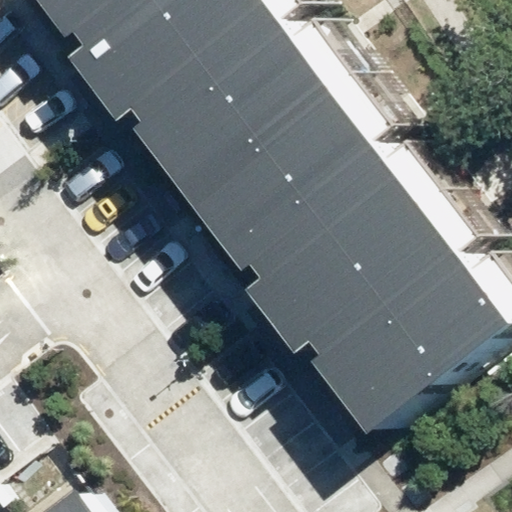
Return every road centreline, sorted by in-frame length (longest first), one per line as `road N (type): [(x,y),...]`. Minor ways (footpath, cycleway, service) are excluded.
road 1 (residential): [(236,511),(84,311)]
road 2 (residential): [(84,311),(0,181)]
